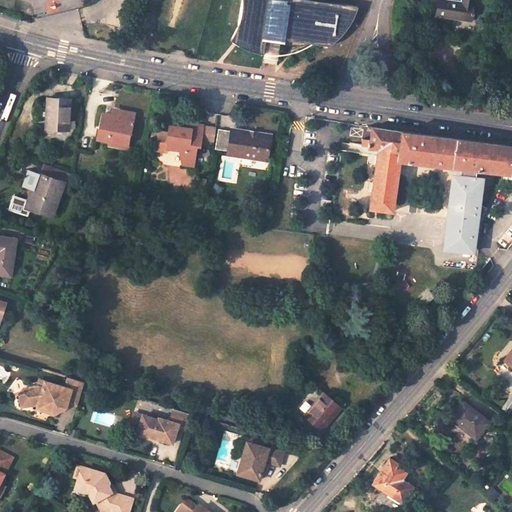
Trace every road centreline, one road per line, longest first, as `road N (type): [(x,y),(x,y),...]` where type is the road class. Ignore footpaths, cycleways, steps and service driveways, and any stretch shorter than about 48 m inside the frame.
road 1 (tertiary): [(30,43),(183,76),(511,125)]
road 2 (tertiary): [(304,511),(511,266)]
road 3 (residential): [(0,422),(239,494),(264,511)]
road 4 (unknown): [(302,93),(294,159),(327,178),(342,99)]
